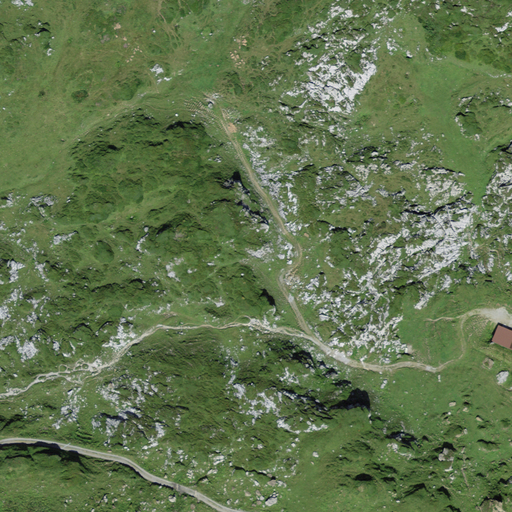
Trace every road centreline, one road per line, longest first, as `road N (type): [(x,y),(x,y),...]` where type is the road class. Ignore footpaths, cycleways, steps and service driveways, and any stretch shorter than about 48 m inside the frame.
road 1 (track): [(468,315),(464,351),(438,370),(372,368),(327,350),(281,285),(281,273),(299,258),(296,244),(222,119)]
road 2 (track): [(0,443),(72,446),(122,459),(232,511)]
